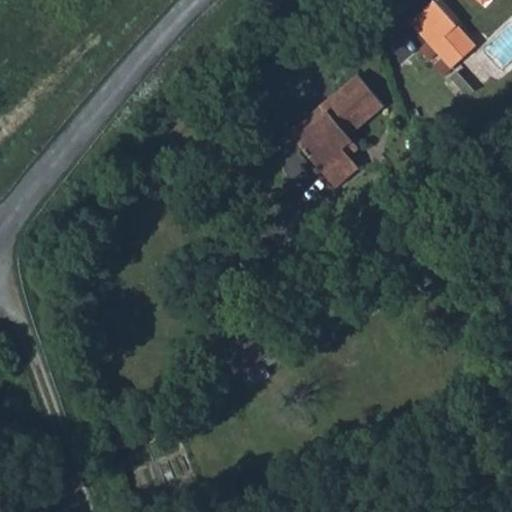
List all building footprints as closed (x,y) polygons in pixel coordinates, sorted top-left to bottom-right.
[(433,0),(416,19),(427,29),(458,14),(442,0),(433,0)] [(458,14),(427,29),(459,60),(477,42),(469,34),(466,36),(455,26),(461,18),(458,14)] [(477,42),(459,60),(463,63),(485,40),(461,18),(455,26),(466,36),(469,34),(477,42)] [(383,109),(357,79),(321,111),(327,118),(296,146),(336,192),(358,173),(353,167),(348,161),(342,153),(353,144),(349,140),(383,109)] [(327,118),(321,111),(289,139),(296,146),(327,118)] [(359,151),(353,144),(342,153),(348,161),(359,151)] [(257,331),(226,354),(251,388),(282,365),(257,331)]
